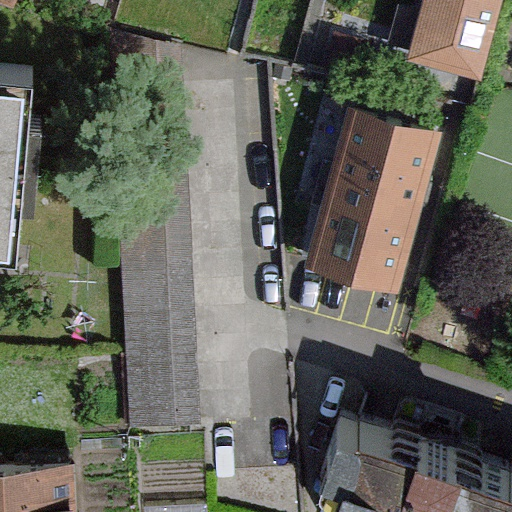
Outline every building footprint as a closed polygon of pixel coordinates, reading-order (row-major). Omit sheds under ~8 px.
[(495,0),(420,0),(418,9),(407,47),(477,66),(495,0)] [(196,420),(180,40),(113,27),(127,348),(130,422),(196,420)] [(26,62),(0,60),(0,238),(12,239),(16,191),(32,192),(38,117),(22,116),(26,62)] [(289,81),(291,69),(275,65),(273,78),(289,81)] [(437,126),(351,101),(305,255),(391,280),(437,126)] [(413,427),(356,408),(321,511),(511,511),(511,461),(454,442),(457,433),(416,420),(413,427)] [(0,459),(0,511),(74,511),(72,457),(0,459)]
